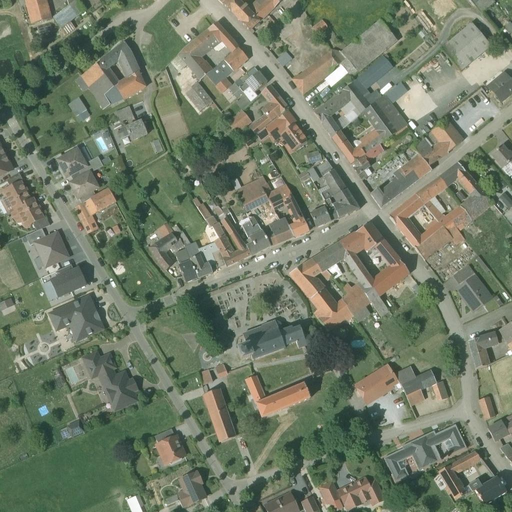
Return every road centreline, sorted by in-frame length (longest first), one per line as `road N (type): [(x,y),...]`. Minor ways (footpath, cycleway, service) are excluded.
road 1 (residential): [(204,0),(289,96),(374,215)]
road 2 (residential): [(125,316),(278,261),(374,215)]
road 3 (residential): [(125,316),(4,110)]
road 4 (unclassified): [(380,222),(448,310),(469,413)]
road 5 (residential): [(233,494),(125,316)]
road 6 (residential): [(511,119),(380,222)]
road 7 (residential): [(4,110),(125,22),(141,19)]
road 8 (residential): [(233,494),(376,441)]
